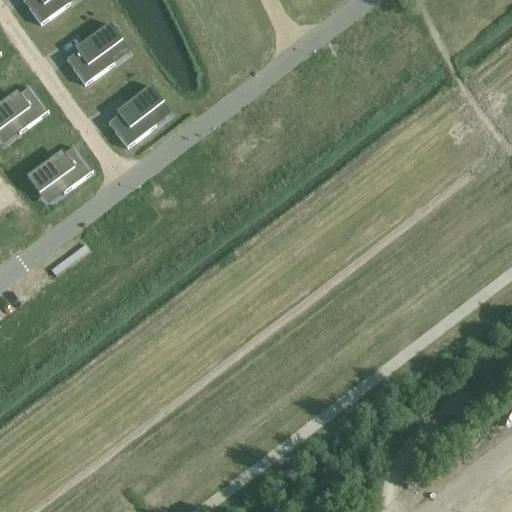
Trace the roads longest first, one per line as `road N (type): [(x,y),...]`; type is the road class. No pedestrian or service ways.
road 1 (residential): [(123,183),(297,49)]
road 2 (residential): [(123,183),(0,13)]
road 3 (residential): [(0,278),(123,183)]
